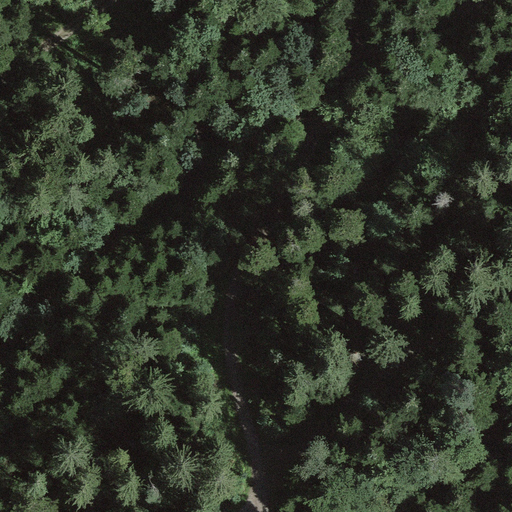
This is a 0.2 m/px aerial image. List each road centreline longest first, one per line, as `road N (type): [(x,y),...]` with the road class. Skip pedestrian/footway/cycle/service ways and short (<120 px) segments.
road 1 (track): [(0,353),(30,316),(197,180),(469,0)]
road 2 (track): [(375,0),(354,73),(237,273),(227,306),(266,511)]
road 3 (track): [(511,291),(386,371),(242,511)]
road 4 (track): [(114,0),(0,84)]
